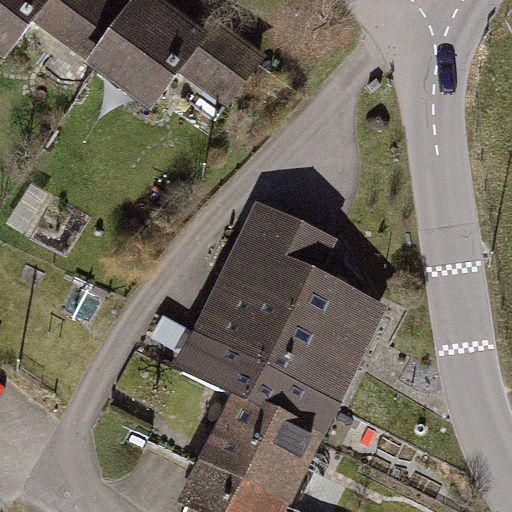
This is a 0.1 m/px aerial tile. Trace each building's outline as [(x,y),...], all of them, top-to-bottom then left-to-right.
[(0,0),(0,70),(24,37),(50,0),(49,0),(0,0)] [(216,125),(256,68),(214,38),(202,55),(131,5),(119,22),(88,0),(49,0),(50,0),(24,37),(78,75),(71,85),(143,135),(171,94),(216,125)] [(195,339),(345,412),(391,317),(327,286),(344,252),(258,210),(195,339)] [(345,412),(195,339),(176,379),(232,406),(326,452),(345,412)] [(199,473),(279,511),(296,511),(326,452),(232,406),(219,433),(199,473)] [(279,511),(199,473),(180,511),(279,511)]
